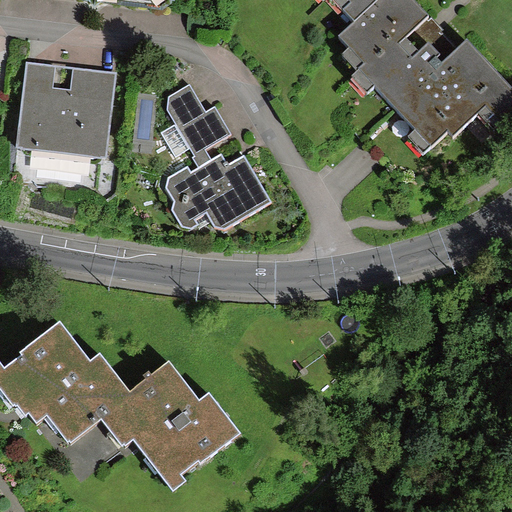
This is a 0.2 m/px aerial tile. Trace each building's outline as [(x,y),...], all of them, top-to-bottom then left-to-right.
[(328,0),(355,29),(386,0),(328,0)] [(431,26),(407,0),(386,0),(355,29),(339,43),(363,70),(358,76),(431,156),(449,139),(453,143),(480,118),(494,133),(511,116),(511,96),(469,50),(437,79),(430,71),(439,64),(429,53),(419,63),(405,49),(431,26)] [(115,76),(27,66),(18,155),(106,164),(115,76)] [(219,158),(165,187),(178,210),(171,213),(185,239),(209,226),(217,240),(273,210),(247,162),(227,173),(219,158)] [(59,327),(0,372),(0,394),(18,417),(30,433),(47,420),(67,446),(98,422),(129,399),(97,358),(89,365),(59,327)] [(129,399),(98,422),(111,439),(123,454),(134,446),(170,493),(241,438),(208,396),(197,405),(168,368),(129,399)]
